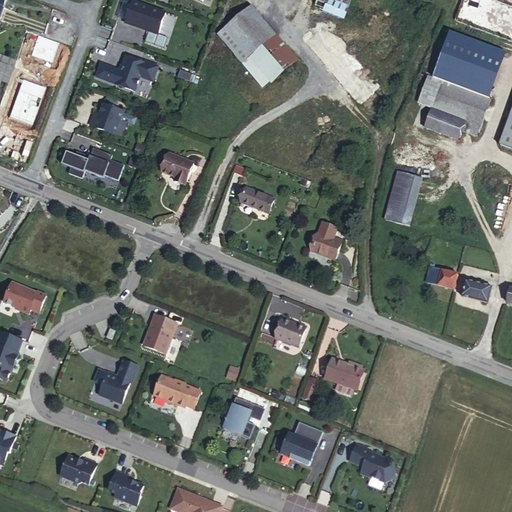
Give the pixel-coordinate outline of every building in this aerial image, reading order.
[(350,0),(317,0),(316,4),(345,16),(350,0)] [(133,6),(126,25),(160,38),(167,19),(133,6)] [(297,62),(253,8),(220,35),(265,89),(276,79),(293,65),(297,62)] [(505,54),(449,33),(432,79),(489,99),(505,54)] [(0,56),(0,64),(5,66),(0,81),(0,82),(6,84),(14,62),(0,56)] [(101,66),(97,79),(117,86),(118,83),(127,86),(126,89),(136,93),(141,79),(154,84),(159,69),(139,61),(139,64),(120,57),(115,71),(101,66)] [(293,65),(276,79),(288,93),(304,80),(293,65)] [(426,128),(458,140),(461,131),(477,136),(489,101),(442,84),(426,128)] [(115,137),(123,114),(103,106),(100,116),(95,115),(90,128),(115,137)] [(511,114),(501,145),(511,149),(511,114)] [(71,152),(64,172),(78,178),(81,170),(101,177),(102,175),(116,181),(121,166),(107,161),(109,157),(88,149),(85,157),(71,152)] [(194,167),(170,156),(163,175),(174,180),(172,183),(185,189),(194,167)] [(245,170),(237,166),(235,172),(242,176),(245,170)] [(423,180),(400,173),(386,221),(409,228),(423,180)] [(274,200),(247,189),(241,204),(269,214),(274,200)] [(334,241),(330,240),(331,237),(335,228),(322,223),(312,252),(335,261),(342,241),(335,238),(334,241)] [(430,269),(429,272),(426,283),(438,286),(441,271),(434,269),(430,269)] [(457,279),(458,275),(441,271),(438,286),(454,290),(457,279)] [(492,288),(466,282),(462,298),(488,304),(492,288)] [(39,294),(12,284),(3,306),(21,312),(20,314),(29,317),(31,313),(40,316),(47,297),(39,293),(39,294)] [(179,327),(157,318),(145,348),(167,357),(179,327)] [(307,330),(284,321),(276,341),(299,350),(307,330)] [(113,332),(108,330),(104,339),(110,341),(113,332)] [(0,380),(7,383),(11,372),(10,372),(11,368),(13,369),(20,355),(19,355),(24,342),(0,332),(0,380)] [(347,366),(331,361),(325,381),(338,385),(354,390),(358,390),(363,371),(361,370),(347,366)] [(112,376),(100,372),(96,383),(104,387),(100,397),(123,406),(132,385),(133,385),(139,368),(123,362),(117,378),(117,380),(113,378),(112,376)] [(226,377),(235,380),(239,368),(229,365),(226,377)] [(163,378),(154,400),(168,405),(167,406),(177,410),(178,408),(186,411),(187,410),(194,390),(186,387),(187,386),(177,382),(176,383),(163,378)] [(318,384),(309,381),(302,399),(311,402),(318,384)] [(354,390),(338,385),(335,392),(352,397),(354,390)] [(194,390),(187,410),(194,413),(202,393),(194,390)] [(232,416),(230,416),(225,427),(228,427),(227,430),(251,439),(256,426),(250,424),(256,406),(239,399),(232,416)] [(295,436),(291,434),(282,455),(311,468),(325,432),(301,423),(295,436)] [(0,462),(6,464),(10,452),(12,453),(18,438),(4,433),(2,437),(0,435),(0,462)] [(387,466),(384,467),(378,465),(379,463),(369,459),(370,457),(356,452),(349,468),(363,473),(360,481),(371,484),(384,489),(393,485),(395,480),(396,479),(389,465),(387,466)] [(84,462),(70,457),(62,477),(81,484),(84,483),(91,485),(99,465),(86,460),(84,462)] [(142,498),(141,496),(145,487),(130,481),(131,478),(117,473),(110,491),(118,494),(116,498),(139,507),(142,498)] [(203,500),(180,491),(172,511),(174,511),(221,511),(223,508),(209,502),(208,504),(202,502),(203,500)] [(318,503),(326,505),(330,494),(322,491),(318,503)]
